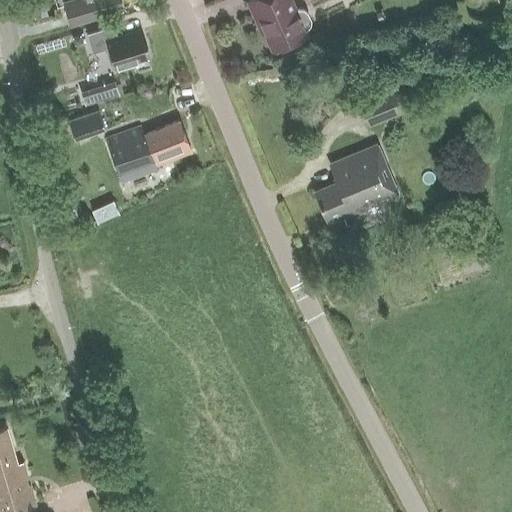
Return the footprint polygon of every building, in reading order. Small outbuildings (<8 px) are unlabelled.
[(71,26),(98,18),(92,0),(71,0),(63,2),(71,26)] [(92,0),(98,18),(123,10),(119,0),(92,0)] [(307,11),(299,8),(295,10),(290,0),(249,0),(259,22),(262,21),(274,48),(306,34),(304,28),(307,27),(310,19),(307,11)] [(44,4),(31,8),(34,20),(48,16),(44,4)] [(149,57),(141,30),(117,37),(114,26),(87,34),(93,53),(109,48),(115,67),(149,57)] [(76,43),(84,41),(82,34),(74,36),(76,43)] [(118,95),(113,81),(80,91),(85,105),(118,95)] [(370,125),(416,106),(406,82),(360,101),(370,125)] [(68,120),(75,141),(105,130),(98,110),(68,120)] [(155,165),(190,152),(179,120),(143,133),(141,126),(105,139),(120,181),(156,168),(155,165)] [(339,181),(316,190),(329,223),(400,194),(379,143),(331,163),(339,181)] [(116,198),(96,207),(102,221),(122,212),(116,198)] [(344,227),(348,240),(360,236),(355,223),(344,227)] [(0,511),(7,511),(35,504),(30,485),(28,485),(26,479),(28,478),(23,462),(17,463),(6,427),(0,428),(0,511)]
